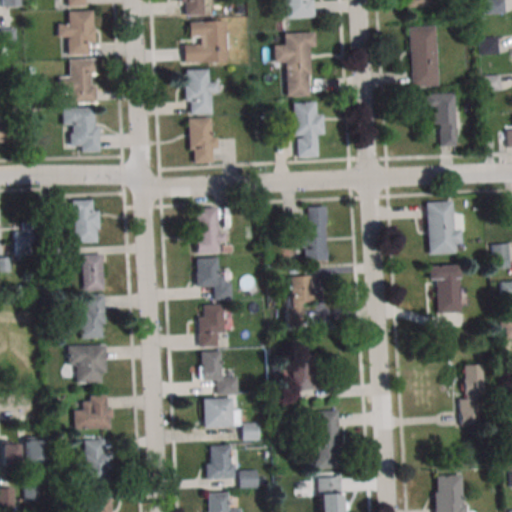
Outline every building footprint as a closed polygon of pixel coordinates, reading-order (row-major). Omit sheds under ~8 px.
[(177,0),(177,1),(183,1),(183,15),(202,15),(202,0),(177,0)] [(281,0),(282,17),(312,17),(311,0),(281,0)] [(404,0),(404,8),(427,7),(426,0),(404,0)] [(502,0),(484,0),(484,13),(502,13),(502,0)] [(84,43),(92,43),(92,10),(65,10),(65,22),(54,22),(54,36),(65,36),(65,54),(84,54),(84,43)] [(225,62),(224,20),(187,20),(188,41),(181,42),(181,63),(225,62)] [(433,25),(406,26),(407,86),(434,85),(433,25)] [(0,28),(14,28),(14,46),(0,46),(0,28)] [(307,48),(312,48),(312,32),(281,33),(281,43),(271,44),(271,62),(282,62),(283,96),(308,95),(307,48)] [(478,37),(478,54),(494,54),(494,37),(478,37)] [(66,102),(93,102),(93,58),(65,58),(65,75),(56,75),(55,92),(66,92),(66,102)] [(215,82),(207,82),(207,68),(181,68),(183,101),(189,101),(189,114),(210,113),(209,94),(215,93),(215,82)] [(496,75),(481,75),(481,89),(496,89),(496,75)] [(451,93),(421,93),(422,107),(434,107),(434,145),(451,145),(451,93)] [(321,114),(315,114),(315,102),(290,102),(291,156),(314,156),(313,134),(321,133),(321,114)] [(77,151),(96,151),(95,106),(59,106),(59,125),(68,125),(68,144),(77,144),(77,151)] [(214,162),(214,116),(185,117),(186,163),(214,162)] [(511,127),(496,128),(497,147),(511,146),(511,127)] [(70,242),(96,242),(96,208),(93,208),(93,199),(70,199),(70,242)] [(425,254),(451,253),(450,243),(458,242),(458,227),(448,228),(448,200),(423,201),(425,254)] [(304,206),(304,225),(293,225),(293,249),(302,249),(302,260),(323,260),(323,206),(304,206)] [(511,223),(511,206),(502,207),(504,224),(511,223)] [(221,229),(214,229),(214,207),(192,207),(192,253),(221,253),(221,229)] [(21,222),(21,231),(12,231),(13,256),(29,255),(28,243),(31,243),(30,222),(21,222)] [(505,243),(491,243),(491,268),(505,268),(505,243)] [(74,263),(73,244),(51,246),(51,256),(52,265),(74,263)] [(79,254),(79,289),(99,289),(99,254),(79,254)] [(0,257),(8,257),(8,272),(0,272),(0,257)] [(228,276),(216,277),(216,257),(193,257),(193,287),(210,287),(210,298),(228,298),(228,276)] [(456,264),(425,264),(425,280),(433,280),(433,312),(456,312),(456,264)] [(285,323),(302,323),(301,301),(310,301),(310,275),(284,275),(285,323)] [(511,280),(498,281),(499,298),(511,298),(511,280)] [(82,307),(75,307),(75,338),(101,337),(101,294),(82,294),(82,307)] [(220,333),(220,304),(194,304),(194,345),(214,345),(214,333),(220,333)] [(499,335),(511,335),(511,319),(499,319),(499,335)] [(102,344),(65,345),(65,365),(74,365),(75,382),(103,382),(102,344)] [(235,394),(235,374),(219,374),(218,350),(196,350),(197,380),(213,380),(213,394),(235,394)] [(309,354),(289,354),(289,389),(309,389),(309,354)] [(511,373),(511,357),(497,359),(498,374),(511,373)] [(459,425),(481,425),(480,363),(458,364),(459,425)] [(107,394),(79,395),(79,407),(70,408),(71,429),(108,428),(107,394)] [(236,407),(229,407),(229,397),(200,397),(200,426),(236,426),(236,407)] [(311,468),(335,467),(335,410),(310,410),(311,468)] [(239,422),(239,439),(256,439),(256,422),(239,422)] [(511,433),(511,450),(500,451),(499,434),(511,433)] [(41,462),(41,434),(23,434),(23,462),(41,462)] [(81,481),(107,481),(107,438),(81,438),(81,481)] [(16,442),(0,442),(0,464),(16,464),(16,442)] [(203,444),(203,477),(230,478),(230,445),(203,444)] [(255,469),(236,469),(236,486),(255,486),(255,469)] [(431,511),(471,511),(460,511),(459,474),(431,475),(431,511)] [(340,511),(340,475),(315,476),(316,511),(340,511)] [(13,486),(0,486),(0,508),(13,508),(13,486)] [(37,487),(21,488),(22,503),(38,502),(37,487)] [(226,491),(203,491),(203,511),(239,511),(239,508),(226,508),(226,491)] [(109,511),(109,494),(83,494),(83,511),(109,511)]
